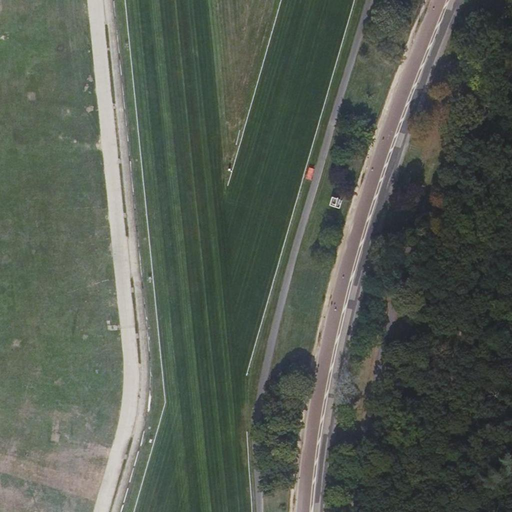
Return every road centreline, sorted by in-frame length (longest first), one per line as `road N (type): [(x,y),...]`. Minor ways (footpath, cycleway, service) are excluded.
road 1 (track): [(511,74),(441,172),(408,246),(375,372),(358,511)]
road 2 (unknown): [(435,511),(453,387),(511,178)]
